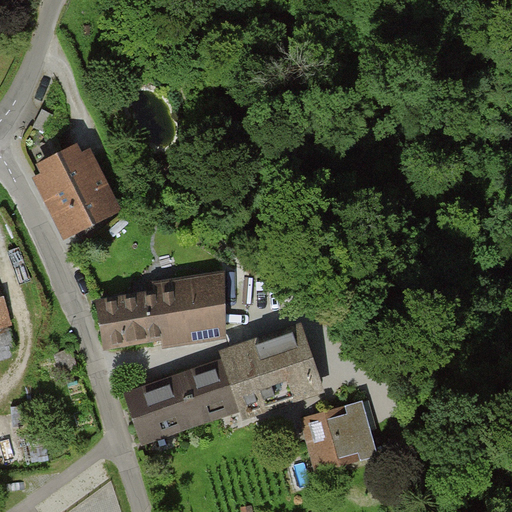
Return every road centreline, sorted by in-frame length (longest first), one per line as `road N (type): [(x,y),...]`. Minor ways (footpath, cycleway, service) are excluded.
road 1 (residential): [(0,156),(60,273),(142,511)]
road 2 (unknown): [(18,185),(37,336),(26,380),(1,411)]
road 3 (unclassified): [(0,123),(58,0)]
